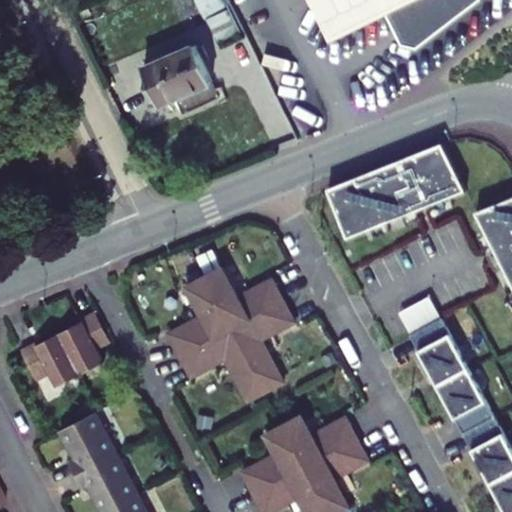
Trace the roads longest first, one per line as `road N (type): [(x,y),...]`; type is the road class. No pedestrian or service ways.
road 1 (residential): [(271,180),(450,511)]
road 2 (residential): [(84,254),(220,511)]
road 3 (tertiary): [(271,180),(447,110),(477,102),(511,108)]
road 4 (residential): [(144,230),(36,0)]
road 5 (tertiary): [(144,230),(271,180)]
